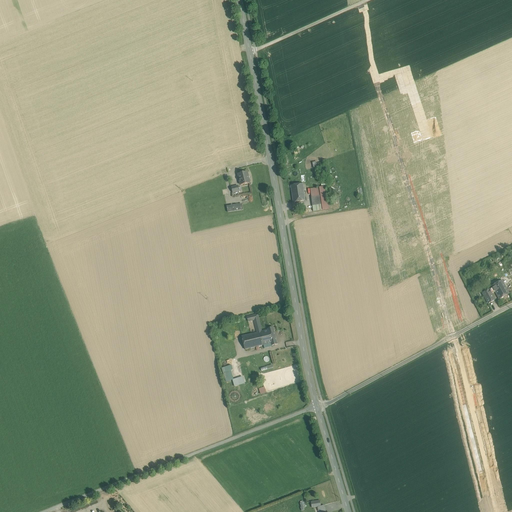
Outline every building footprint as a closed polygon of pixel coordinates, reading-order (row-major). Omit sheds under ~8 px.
[(247,172),(238,174),(241,185),(250,184),(247,172)] [(303,184),(291,186),(294,203),(305,201),(303,184)] [(326,187),(319,188),(321,196),(321,197),(322,205),(323,210),(329,209),(326,187)] [(319,188),(310,189),(311,197),(321,196),(319,188)] [(311,197),(313,206),(322,205),(321,197),(321,196),(311,197)] [(243,210),(242,203),(228,205),(229,212),(243,210)] [(502,281),(492,286),(493,288),(495,292),(499,299),(509,294),(502,281)] [(493,288),(483,294),(488,304),(495,300),(492,294),(495,292),(493,288)] [(258,314),(247,317),(248,322),(254,320),(257,333),(262,332),(258,314)] [(273,328),(268,329),(271,343),(272,345),(277,344),(273,328)] [(257,333),(242,336),(245,350),(271,343),(268,330),(262,332),(257,333)] [(233,371),(231,366),(222,370),(226,383),(234,381),(234,380),(231,371),(233,371)]
